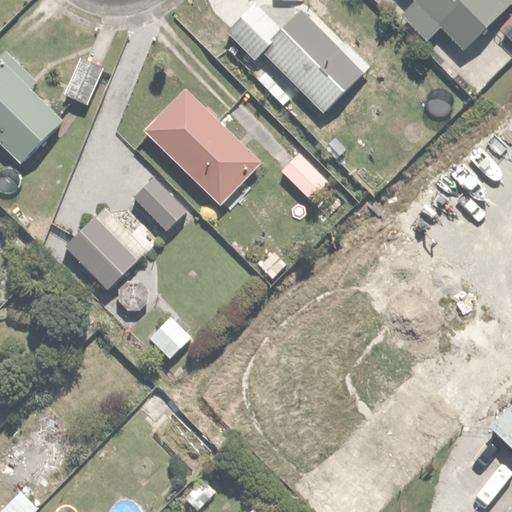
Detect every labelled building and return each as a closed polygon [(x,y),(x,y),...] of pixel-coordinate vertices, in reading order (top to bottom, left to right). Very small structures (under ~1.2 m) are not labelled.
[(255,57),(264,48),(323,107),(368,63),(307,2),(286,24),(261,0),(252,0),(225,27),(255,57)] [(389,0),(424,37),(439,23),(461,46),(510,1),(508,0),(389,0)] [(4,53),(0,56),(0,140),(19,160),(65,117),(4,53)] [(81,54),(65,92),(89,102),(105,65),(81,54)] [(187,82),(143,125),(218,199),(261,156),(187,82)] [(333,177),(302,147),(283,167),(313,197),(333,177)] [(154,173),(131,195),(164,228),(187,206),(154,173)] [(115,196),(66,241),(107,286),(156,241),(115,196)] [(176,309),(149,334),(168,354),(195,330),(176,309)] [(173,400),(158,385),(139,404),(154,419),(173,400)] [(208,447),(173,410),(151,431),(186,468),(208,447)] [(511,410),(497,425),(511,439),(511,410)] [(207,475),(186,496),(200,509),(220,488),(207,475)] [(27,481),(0,509),(0,511),(37,511),(49,501),(27,481)] [(272,511),(259,500),(246,511),(272,511)]
